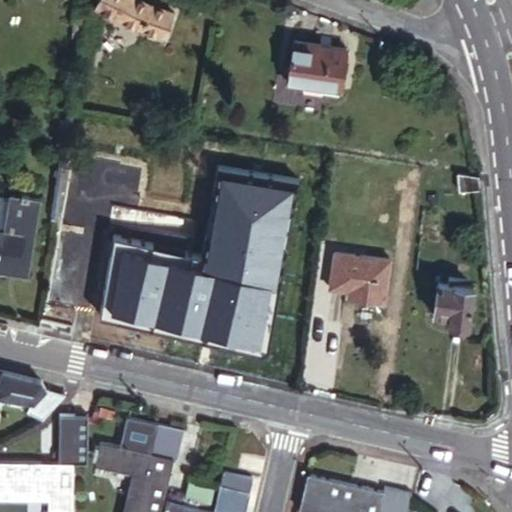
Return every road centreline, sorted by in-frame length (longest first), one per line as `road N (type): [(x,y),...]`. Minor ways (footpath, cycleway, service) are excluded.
road 1 (unclassified): [(0,341),(291,411)]
road 2 (unclassified): [(291,411),(511,459)]
road 3 (tertiary): [(486,38),(511,205)]
road 4 (residential): [(486,38),(461,40),(335,0)]
